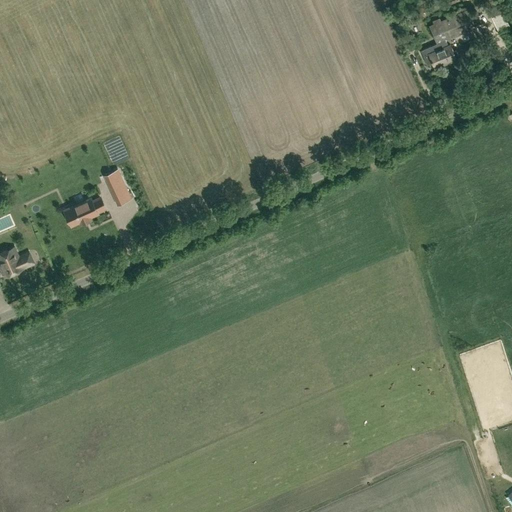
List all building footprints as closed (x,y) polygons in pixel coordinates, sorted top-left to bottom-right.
[(487,9),(491,17),(501,12),(498,4),(487,9)] [(448,45),(446,39),(476,26),(468,9),(430,25),(437,43),(421,50),(427,63),(432,61),(435,67),(457,58),(456,57),(458,56),(458,54),(457,51),(455,50),(454,51),(451,44),(448,45)] [(109,184),(113,193),(126,187),(117,169),(106,175),(110,183),(109,184)] [(60,220),(67,235),(97,220),(90,206),(60,220)] [(19,257),(14,246),(0,253),(0,266),(5,277),(24,268),(23,266),(28,264),(23,255),(19,257)]
